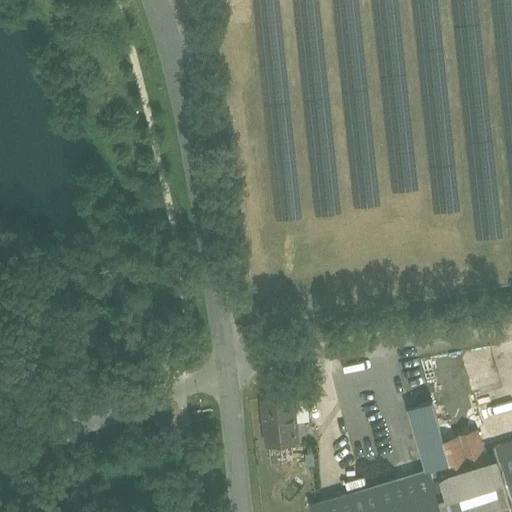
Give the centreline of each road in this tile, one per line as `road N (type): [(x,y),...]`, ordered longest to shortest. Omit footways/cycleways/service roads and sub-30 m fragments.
road 1 (residential): [(230,371),(161,0)]
road 2 (residential): [(511,328),(230,371)]
road 3 (residential): [(0,457),(230,371)]
road 4 (residential): [(248,511),(230,371)]
